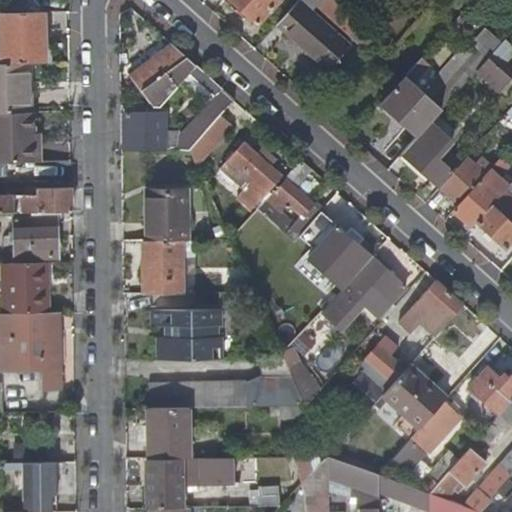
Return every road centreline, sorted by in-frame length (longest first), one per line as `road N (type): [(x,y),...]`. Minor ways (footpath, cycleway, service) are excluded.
road 1 (residential): [(94,0),(100,511)]
road 2 (residential): [(511,315),(163,0)]
